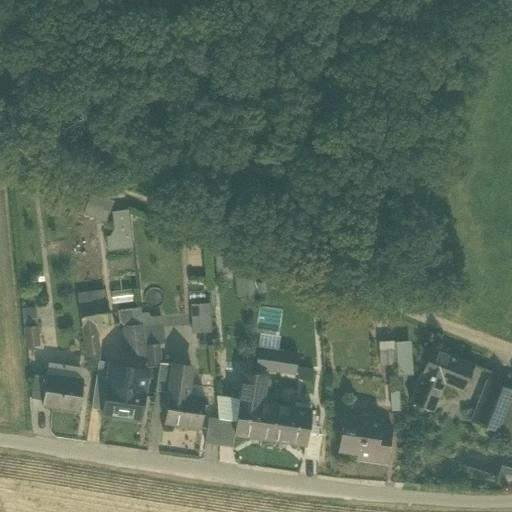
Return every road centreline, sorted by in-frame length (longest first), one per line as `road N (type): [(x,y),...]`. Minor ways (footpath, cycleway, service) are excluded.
road 1 (track): [(511,354),(0,139)]
road 2 (unclassified): [(511,499),(322,485),(0,438)]
